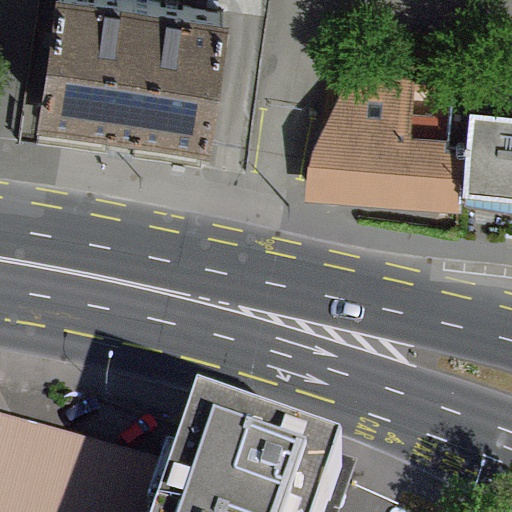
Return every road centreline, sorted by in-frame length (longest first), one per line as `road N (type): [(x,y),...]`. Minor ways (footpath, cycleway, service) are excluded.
road 1 (secondary): [(217,303),(407,400),(511,443)]
road 2 (secondary): [(511,338),(450,320),(217,303)]
road 3 (secondary): [(217,303),(0,257)]
